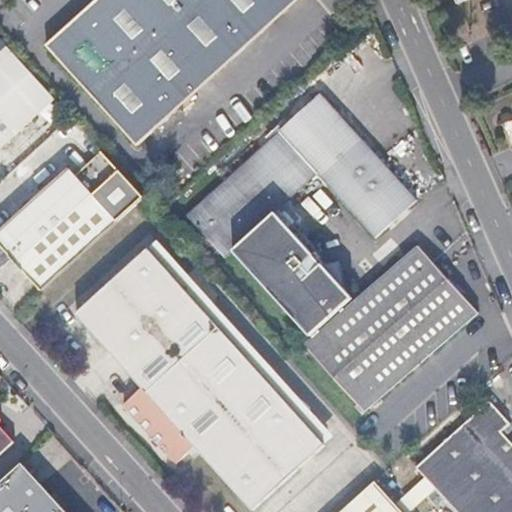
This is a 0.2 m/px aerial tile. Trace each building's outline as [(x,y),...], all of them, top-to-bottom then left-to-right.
[(94,0),(45,45),(135,145),(295,0),(94,0)] [(0,142),(37,107),(0,67),(0,142)] [(235,250),(276,213),(317,175),(376,239),(418,201),(322,94),(188,216),(226,258),(235,250)] [(113,219),(64,166),(0,223),(0,243),(39,287),(113,219)] [(354,298),(276,213),(235,250),(313,335),(354,298)] [(149,238),(142,245),(71,310),(136,383),(141,388),(213,323),(220,316),(149,238)] [(420,246),(305,345),(364,412),(478,313),(420,246)] [(220,316),(213,323),(141,388),(136,383),(117,400),(170,458),(188,442),(246,508),(320,442),(328,435),(220,316)] [(511,511),(511,442),(500,429),(510,421),(488,397),(414,464),(457,511),(511,511)] [(0,420),(0,460),(16,446),(0,429),(0,423),(1,422),(0,420)] [(64,511),(22,465),(0,485),(0,511),(64,511)] [(401,511),(370,477),(331,511),(401,511)]
